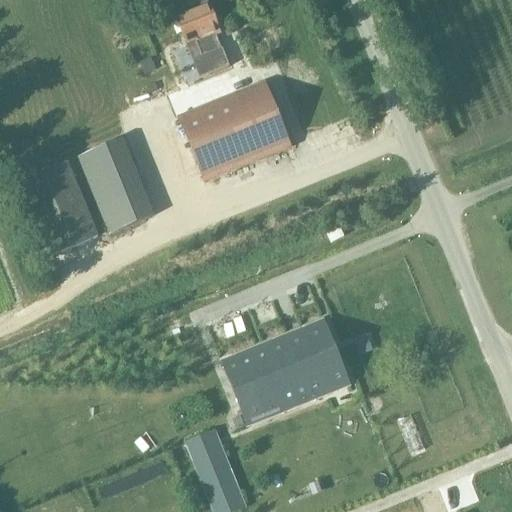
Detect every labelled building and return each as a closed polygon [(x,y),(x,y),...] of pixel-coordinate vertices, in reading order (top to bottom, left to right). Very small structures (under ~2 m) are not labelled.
[(206,0),(192,0),(186,3),(190,12),(174,18),(185,47),(195,44),(205,71),(217,66),(207,39),(219,35),(208,6),(206,0)] [(203,184),(289,149),(262,85),(177,119),(203,184)] [(107,236),(153,217),(122,141),(76,159),(107,236)] [(65,164),(16,184),(46,259),(95,239),(65,164)] [(329,244),(342,238),(337,229),(325,235),(329,244)] [(321,322),(220,363),(246,428),(347,387),(321,322)] [(66,410),(50,403),(89,511),(99,511),(97,506),(102,504),(105,498),(85,489),(83,484),(94,489),(99,487),(93,471),(98,460),(121,469),(132,465),(105,390),(98,392),(91,407),(82,411),(100,418),(77,426),(66,421),(64,415),(73,412),(76,407),(66,410)] [(213,433),(184,444),(211,511),(235,511),(244,509),(213,433)]
